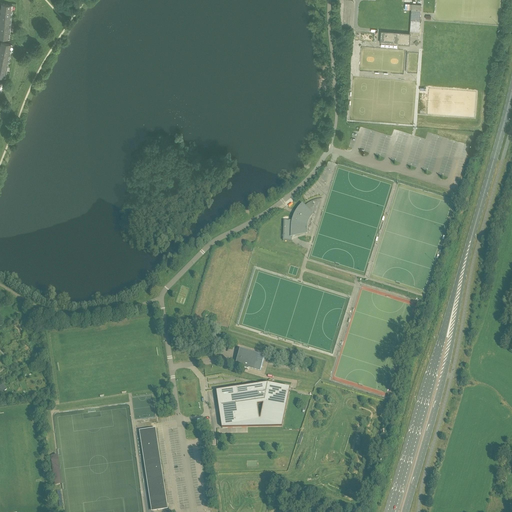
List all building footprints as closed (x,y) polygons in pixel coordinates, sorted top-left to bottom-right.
[(0,15),(11,16),(12,5),(1,4),(1,8),(0,8),(0,10),(0,11),(0,14),(0,15)] [(409,43),(413,44),(419,39),(421,4),(412,4),(409,34),(381,31),(380,42),(409,45),(409,43)] [(0,26),(10,28),(11,16),(0,15),(0,26)] [(0,38),(9,39),(10,28),(0,26),(0,38)] [(0,53),(9,55),(12,44),(1,42),(0,44),(0,53)] [(0,65),(7,67),(9,55),(0,53),(0,65)] [(292,221),(284,221),(283,241),(292,241),(292,237),(305,234),(305,231),(305,228),(305,226),(306,223),(307,221),(308,219),(310,216),(311,214),(304,207),(301,210),(299,213),(297,216),(296,220),(295,223),(292,222),(292,221)] [(260,372),(264,358),(240,351),(236,365),(244,367),(244,369),(248,370),(248,368),(260,372)] [(289,392),(290,389),(268,384),(217,392),(222,428),(260,422),(282,427),(289,392)] [(156,434),(141,436),(147,478),(162,476),(156,434)] [(60,484),(56,454),(49,455),(53,484),(60,484)] [(152,506),(166,504),(163,480),(148,482),(152,506)]
